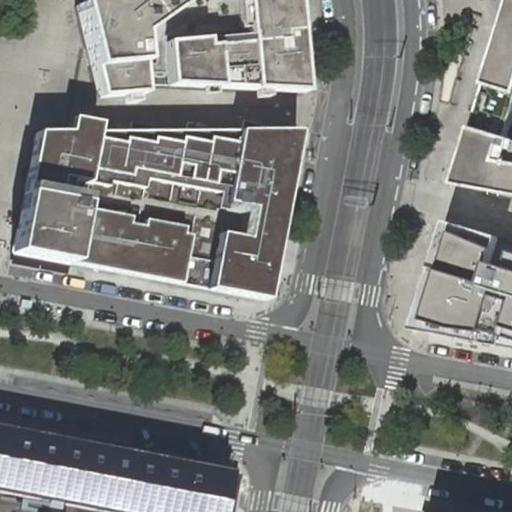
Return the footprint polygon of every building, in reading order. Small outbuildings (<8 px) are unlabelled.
[(294,0),(82,0),(74,6),(96,99),(142,95),(137,35),(187,0),(240,0),(244,37),(245,37),(246,43),(204,47),(204,39),(162,43),(166,86),(303,93),(294,0)] [(511,6),(457,186),(511,195),(511,6)] [(66,129),(34,130),(11,248),(76,261),(263,297),(296,128),(93,129),(94,120),(68,116),(66,129)] [(511,241),(447,222),(413,330),(511,349),(511,241)] [(220,511),(228,474),(0,429),(0,493),(96,511),(220,511)]
